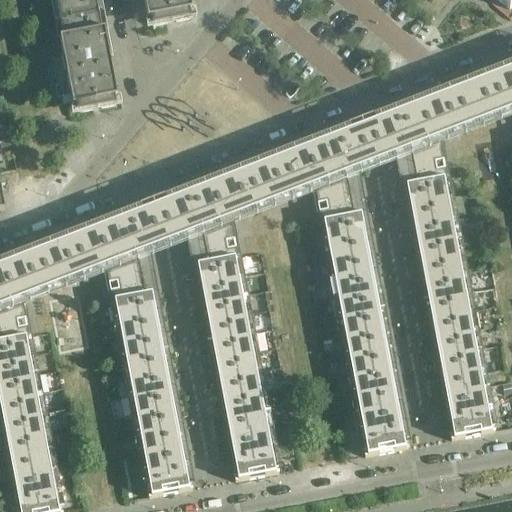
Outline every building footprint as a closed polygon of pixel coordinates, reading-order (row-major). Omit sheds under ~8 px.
[(106,38),(98,0),(52,0),(61,46),(106,38)] [(193,14),(190,0),(143,0),(148,23),(151,22),(152,28),(167,25),(166,19),(175,17),(176,23),(191,20),(190,15),(193,14)] [(511,7),(511,0),(495,0),(509,11),(511,7)] [(118,101),(106,38),(61,46),(73,109),(76,108),(77,114),(92,112),(91,106),(100,104),(101,110),(116,107),(115,101),(118,101)] [(495,435),(486,390),(439,141),(511,113),(511,72),(432,103),(432,100),(389,117),(390,120),(349,136),(348,133),(306,149),(307,152),(224,184),(223,181),(181,197),(182,200),(140,216),(140,213),(98,229),(98,232),(15,264),(14,261),(0,267),(0,422),(17,511),(61,511),(22,302),(106,270),(149,500),(192,492),(147,254),(189,238),(235,484),(279,476),(231,222),(314,190),(365,459),(408,451),(356,174),(397,158),(452,443),(495,435)]
